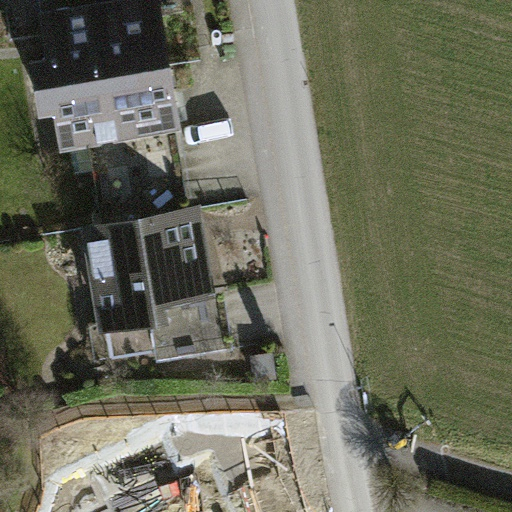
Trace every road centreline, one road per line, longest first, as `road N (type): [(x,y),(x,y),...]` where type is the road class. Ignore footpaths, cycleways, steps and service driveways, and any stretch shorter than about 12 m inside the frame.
road 1 (residential): [(268,0),(359,511)]
road 2 (track): [(348,453),(511,498)]
